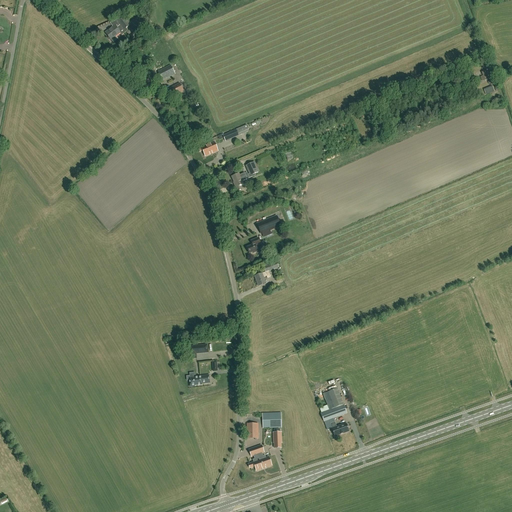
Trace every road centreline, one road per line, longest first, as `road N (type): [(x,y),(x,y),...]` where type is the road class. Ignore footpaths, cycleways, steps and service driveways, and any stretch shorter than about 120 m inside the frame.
road 1 (unclassified): [(226,504),(239,339),(214,205),(157,115),(36,0)]
road 2 (primary): [(226,504),(511,404)]
